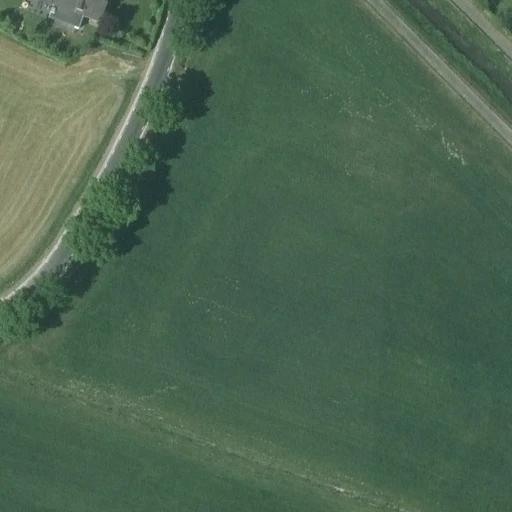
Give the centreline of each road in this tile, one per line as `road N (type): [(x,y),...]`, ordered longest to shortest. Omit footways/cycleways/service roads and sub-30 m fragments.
road 1 (tertiary): [(0,312),(67,252),(111,188),(178,0)]
road 2 (unclassified): [(511,136),(376,0)]
